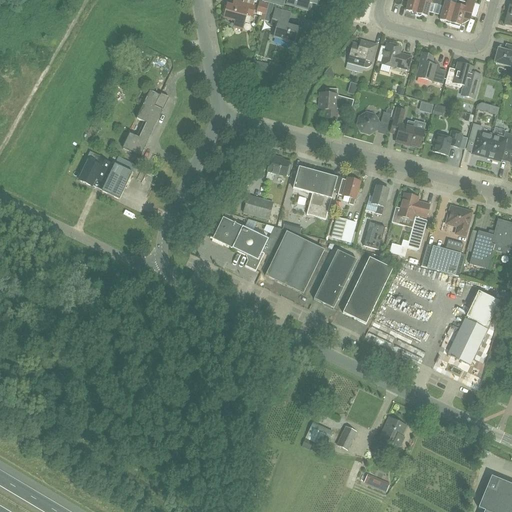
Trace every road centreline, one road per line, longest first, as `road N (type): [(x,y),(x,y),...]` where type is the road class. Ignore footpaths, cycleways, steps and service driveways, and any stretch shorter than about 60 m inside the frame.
road 1 (unclassified): [(511,443),(182,285),(162,259)]
road 2 (unclassified): [(218,115),(511,196)]
road 3 (unclassified): [(162,259),(130,260),(0,198)]
road 4 (unclassified): [(162,259),(165,228),(218,115)]
road 5 (residential): [(377,23),(469,49),(480,46),(495,0)]
